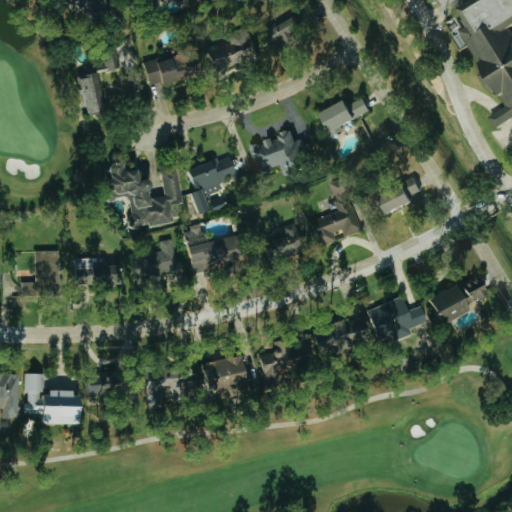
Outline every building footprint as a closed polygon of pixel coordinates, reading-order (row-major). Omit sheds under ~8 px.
[(67,0),(98,0),(100,9),(117,7),(120,24),(83,29),(81,10),(67,0)] [(511,123),(509,120),(493,129),(483,111),(499,100),(437,9),(441,6),(452,0),(511,0),(511,123)] [(309,36),(302,18),(276,28),(284,46),(309,36)] [(213,51),(220,71),(262,56),(256,36),(213,51)] [(86,115),(105,111),(96,71),(119,66),(115,47),(101,50),(104,64),(95,67),(94,63),(84,65),(85,71),(77,73),(86,115)] [(160,58),(149,61),(155,86),(194,76),(189,55),(161,62),(160,58)] [(372,114),(364,95),(326,111),(333,129),(372,114)] [(251,146),(260,175),(283,167),(285,174),(314,165),(305,138),(297,140),(294,131),(251,146)] [(201,216),(213,211),(207,195),(222,190),(219,180),(237,174),(232,158),(187,173),(193,191),(192,191),(201,216)] [(106,188),(103,167),(107,166),(110,161),(118,159),(122,163),(123,168),(127,168),(127,170),(135,168),(136,172),(137,170),(146,176),(145,178),(149,191),(150,196),(164,194),(159,171),(175,169),(182,202),(170,204),(172,221),(148,225),(147,222),(139,224),(131,228),(126,225),(126,220),(131,212),(128,198),(123,195),(115,196),(113,199),(107,200),(103,198),(102,193),(106,188)] [(339,211),(308,222),(317,247),(336,240),(333,233),(342,230),(344,237),(361,231),(347,193),(352,191),(347,176),(329,183),(339,211)] [(390,214),(416,202),(408,185),(382,197),(390,214)] [(241,236),(237,236),(216,241),(204,241),(201,228),(186,232),(194,260),(194,272),(214,273),(218,272),(230,272),(237,270),(247,271),(245,264),(248,263),(241,236)] [(290,250),(300,251),(301,230),(284,230),(284,238),(290,238),(290,250)] [(130,254),(132,267),(138,266),(142,288),(162,285),(160,271),(176,268),(171,238),(159,240),(160,249),(130,254)] [(33,250),(57,249),(58,294),(21,295),(20,281),(34,281),(33,250)] [(74,284),(96,283),(96,287),(113,286),(113,282),(118,282),(117,264),(92,265),(91,256),(72,258),(74,284)] [(470,305),(491,296),(481,274),(460,284),(470,305)] [(473,311),(459,285),(435,298),(448,324),(473,311)] [(369,310),(382,344),(429,325),(422,306),(409,311),(403,297),(369,310)] [(314,329),(320,357),(371,346),(366,318),(314,329)] [(260,353),(267,387),(285,383),(284,376),(315,369),(310,343),(260,353)] [(250,391),(248,359),(207,362),(210,394),(250,391)] [(149,410),(164,407),(163,402),(201,396),(197,377),(185,379),(183,366),(170,368),(171,374),(144,379),(149,410)] [(17,374),(0,373),(0,418),(17,419),(17,374)] [(84,425),(84,404),(123,404),(123,373),(107,373),(107,383),(84,383),(84,392),(44,393),(44,374),(24,374),(24,404),(21,404),(21,415),(41,415),(41,425),(84,425)]
